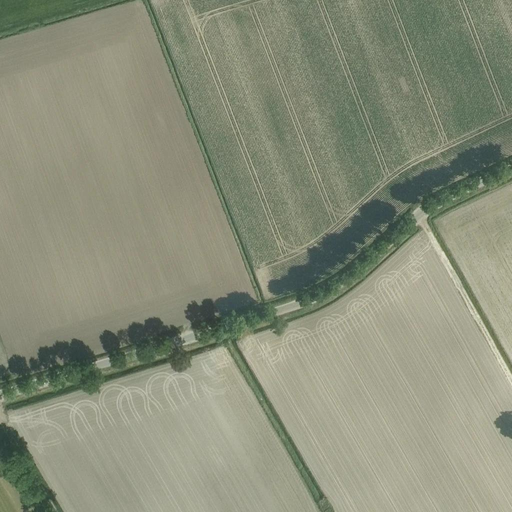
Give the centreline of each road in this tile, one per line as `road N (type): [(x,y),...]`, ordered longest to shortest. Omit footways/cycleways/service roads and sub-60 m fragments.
road 1 (unclassified): [(0,389),(320,288),(424,203),(511,164)]
road 2 (track): [(511,382),(416,210)]
